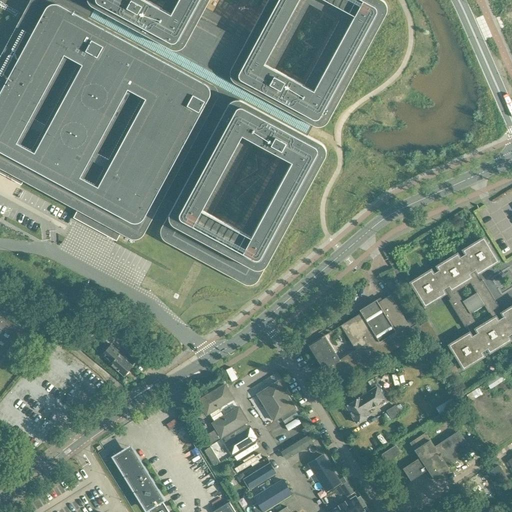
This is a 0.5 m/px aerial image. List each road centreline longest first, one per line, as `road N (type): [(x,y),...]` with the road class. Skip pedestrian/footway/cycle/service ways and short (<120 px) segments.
road 1 (residential): [(511,159),(391,214),(263,320)]
road 2 (residential): [(0,508),(137,401),(211,358)]
road 3 (unclassified): [(312,511),(240,393),(285,355)]
road 4 (unclassified): [(381,511),(285,355)]
road 5 (unclassified): [(458,0),(511,119)]
